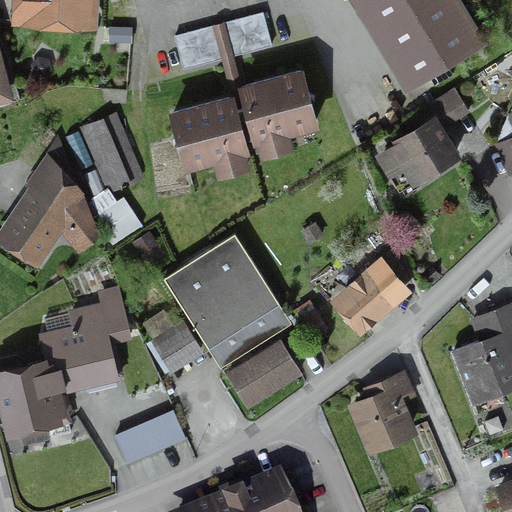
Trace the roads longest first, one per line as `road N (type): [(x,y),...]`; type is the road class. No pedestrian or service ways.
road 1 (unclassified): [(302,404),(395,335),(511,230)]
road 2 (unclassified): [(106,511),(209,467),(302,404)]
